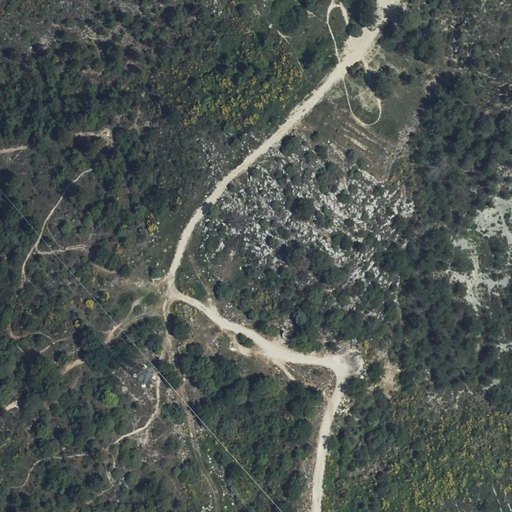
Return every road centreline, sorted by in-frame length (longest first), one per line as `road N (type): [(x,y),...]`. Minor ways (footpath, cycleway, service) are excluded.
road 1 (track): [(174,290),(179,248),(217,192),(379,27),(385,0)]
road 2 (track): [(320,511),(329,418),(345,371),(298,358),(174,290)]
road 3 (track): [(218,511),(172,334),(174,290)]
